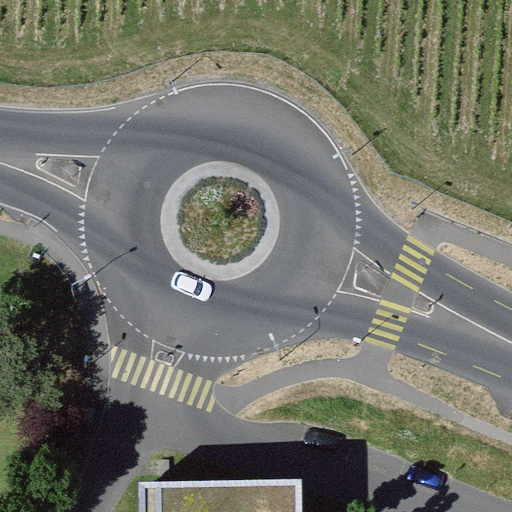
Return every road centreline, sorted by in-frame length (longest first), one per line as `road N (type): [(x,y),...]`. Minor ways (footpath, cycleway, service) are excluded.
road 1 (primary): [(126,189),(124,248),(136,276),(181,315),(248,320),(279,306),(318,251)]
road 2 (primary): [(318,251),(322,217),(296,155),(236,123),(201,124),(169,137),(143,159),(126,189)]
road 3 (primary): [(511,343),(318,251)]
road 4 (primary): [(126,189),(0,158)]
